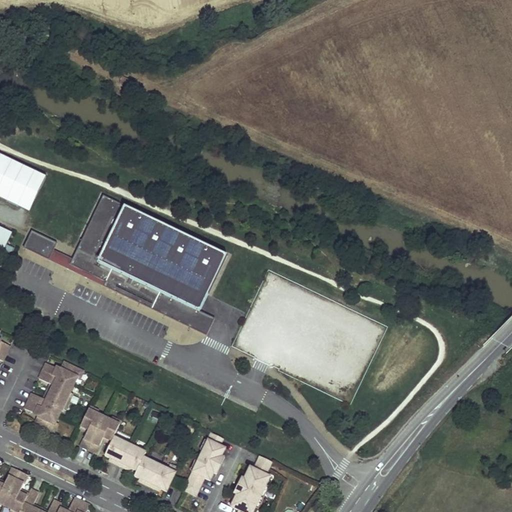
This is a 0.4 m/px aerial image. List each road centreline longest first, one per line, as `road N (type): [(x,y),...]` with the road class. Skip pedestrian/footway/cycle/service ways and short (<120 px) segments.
road 1 (tertiary): [(458,386),(416,421),(345,511)]
road 2 (tertiary): [(366,511),(458,386)]
road 3 (residential): [(120,489),(0,431)]
road 4 (residential): [(0,454),(111,507)]
